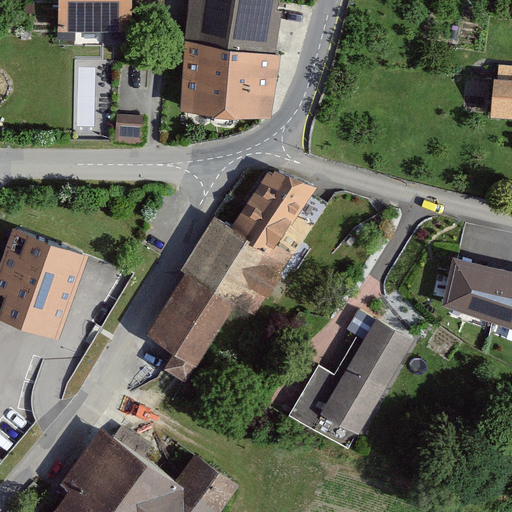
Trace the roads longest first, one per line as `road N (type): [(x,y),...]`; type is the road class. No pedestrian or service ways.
road 1 (residential): [(511,211),(255,149)]
road 2 (tertiary): [(255,149),(284,130),(311,84),(334,0)]
road 3 (residential): [(151,160),(171,0)]
road 4 (tertiary): [(0,160),(151,160)]
